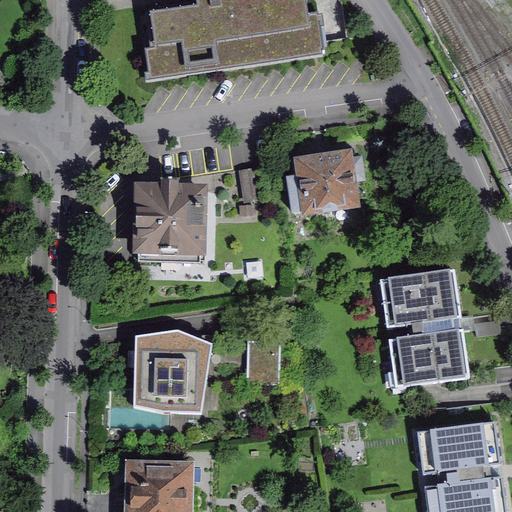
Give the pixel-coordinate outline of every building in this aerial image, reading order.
[(200,0),(202,7),(158,13),(158,12),(148,13),(148,15),(139,16),(148,74),(144,74),(146,82),(323,56),(322,48),(327,47),(322,15),(308,17),(305,0),(200,0)] [(349,156),(298,164),(300,178),(288,180),(293,214),(305,212),(305,214),(356,207),(355,201),(366,199),(360,161),(350,163),(349,156)] [(256,170),(241,172),(246,202),(260,200),(256,170)] [(162,191),(140,191),(139,232),(135,234),(135,244),(139,246),(138,262),(161,262),(161,266),(176,266),(176,263),(201,263),(202,192),(178,192),(178,181),(162,181),(162,191)] [(454,272),(391,281),(393,297),(383,299),(387,330),(411,326),(413,339),(389,342),(393,373),(404,371),(406,388),(469,379),(454,272)] [(202,415),(212,346),(177,333),(136,339),(134,408),(164,414),(202,415)] [(281,343),(248,342),(247,387),(279,388),(281,343)] [(495,424),(432,432),(434,451),(420,453),(423,476),(438,474),(440,487),(425,489),(428,511),(443,509),(442,511),(506,511),(502,479),(490,480),(488,467),(500,466),(495,424)] [(158,469),(132,469),(132,489),(125,489),(124,510),(131,511),(192,511),(199,508),(202,501),(199,495),(193,492),(187,491),(188,462),(159,461),(158,469)]
